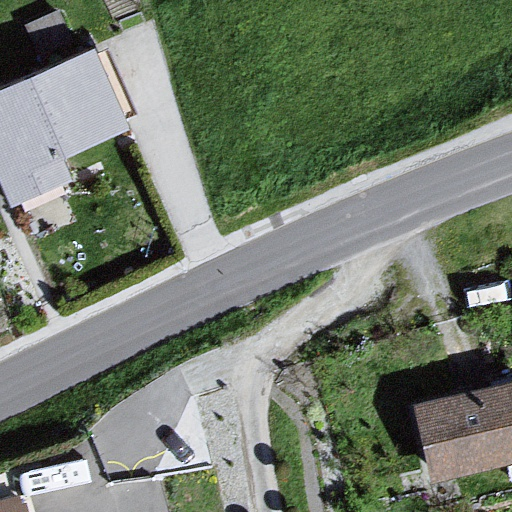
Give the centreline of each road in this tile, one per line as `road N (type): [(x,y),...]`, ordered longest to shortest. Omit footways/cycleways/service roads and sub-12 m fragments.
road 1 (tertiary): [(0,392),(209,290),(511,165)]
road 2 (unknown): [(263,511),(251,417),(257,374),(387,255),(391,210)]
